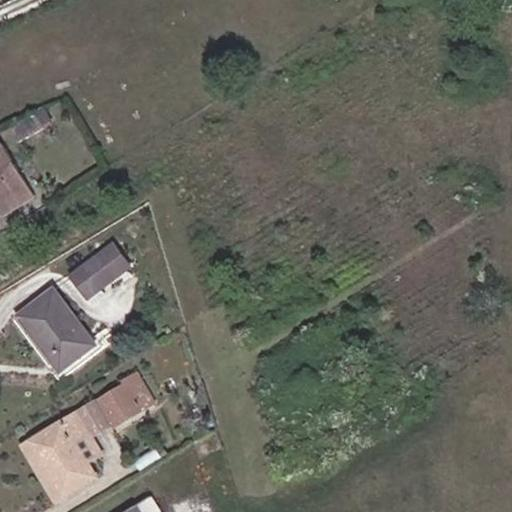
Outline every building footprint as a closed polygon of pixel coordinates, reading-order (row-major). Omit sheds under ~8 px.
[(34,115),(11,126),(19,142),(42,131),(34,115)] [(5,144),(0,147),(0,212),(2,216),(35,195),(5,144)] [(116,244),(99,257),(114,279),(131,266),(116,244)] [(114,279),(99,257),(72,277),(89,298),(114,279)] [(56,289),(20,316),(61,371),(97,344),(56,289)] [(115,395),(143,379),(140,374),(112,390),(115,395)] [(79,444),(92,436),(117,421),(119,424),(156,401),(143,379),(115,395),(34,444),(65,496),(98,476),(88,460),(79,444)] [(103,452),(92,436),(79,444),(88,460),(103,452)] [(153,443),(134,455),(143,468),(162,456),(153,443)] [(57,501),(65,496),(34,444),(25,448),(57,501)] [(212,511),(210,504),(203,507),(201,505),(194,508),(188,495),(161,508),(163,511),(212,511)] [(143,511),(163,511),(161,508),(154,496),(139,505),(143,511)]
